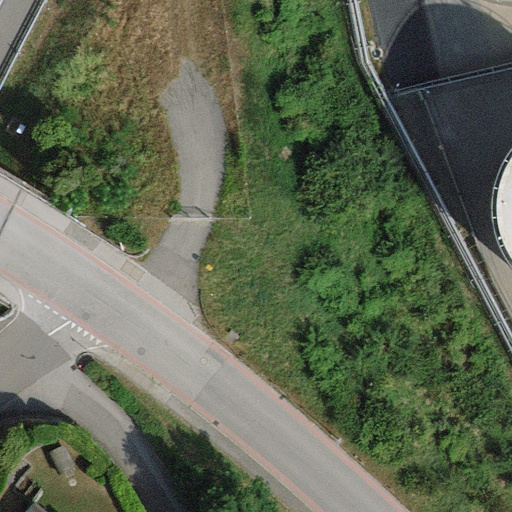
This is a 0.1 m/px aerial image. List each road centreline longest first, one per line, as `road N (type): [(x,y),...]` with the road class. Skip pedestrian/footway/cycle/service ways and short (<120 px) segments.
road 1 (unclassified): [(94,300),(262,428),(353,511)]
road 2 (residential): [(24,348),(119,437),(165,511)]
